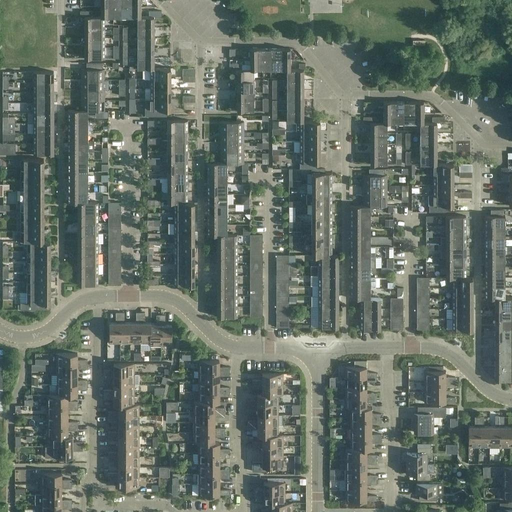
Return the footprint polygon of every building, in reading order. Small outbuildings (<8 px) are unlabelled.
[(104,16),(120,16),(120,6),(100,6),(100,16),(104,16)] [(140,16),(140,6),(120,6),(120,16),(137,16),(140,16)] [(104,27),(104,16),(100,16),(92,16),(86,16),(84,16),(84,26),(104,27)] [(137,27),(153,26),(153,16),(148,16),(140,16),(137,16),(137,27)] [(84,37),(104,37),(104,27),(84,26),(84,37)] [(137,37),(153,37),(153,26),(137,27),(137,37)] [(104,47),(104,37),(84,37),(84,47),(104,47)] [(137,47),(153,47),(153,37),(137,37),(137,47)] [(104,58),(104,47),(84,47),(84,58),(104,58)] [(137,57),(153,57),(153,47),(137,47),(137,57)] [(250,59),(270,59),(270,48),(250,48),(250,59)] [(270,59),(290,58),(290,48),(270,48),(270,59)] [(154,67),(153,57),(137,57),(137,68),(150,68),(150,67),(154,67)] [(270,69),(286,69),(290,69),(290,58),(270,59),(270,69)] [(253,69),(270,69),(270,59),(250,59),(250,68),(250,69),(253,69)] [(102,68),(102,62),(86,62),(86,68),(81,68),(81,79),(104,79),(104,68),(102,68)] [(150,78),(170,78),(170,67),(154,67),(150,67),(150,68),(150,78)] [(253,79),(253,69),(250,69),(250,68),(241,68),(237,68),(237,79),(253,79)] [(286,79),(303,79),(303,68),(298,68),(290,69),(286,69),(286,79)] [(33,81),(53,81),(53,71),(33,71),(33,81)] [(150,88),(170,88),(170,78),(150,78),(150,88)] [(81,89),(104,89),(104,79),(81,79),(81,89)] [(237,89),(253,89),(253,79),(237,79),(237,89)] [(286,89),(303,89),(303,79),(286,79),(286,89)] [(33,92),(53,92),(53,81),(33,81),(33,92)] [(150,98),(170,98),(170,88),(150,88),(150,98)] [(81,99),(104,99),(104,89),(81,89),(81,99)] [(237,100),(253,100),(253,89),(237,89),(237,100)] [(286,100),(303,99),(303,89),(286,89),(286,100)] [(33,102),(53,102),(53,92),(33,92),(33,102)] [(144,98),(144,115),(166,115),(166,109),(170,109),(170,98),(150,98),(144,98)] [(87,109),(87,110),(104,110),(104,99),(81,99),(81,109),(81,110),(87,109)] [(286,110),(303,110),(303,99),(286,100),(286,110)] [(253,100),(237,100),(237,110),(253,110),(253,100)] [(383,112),(403,112),(403,101),(383,101),(383,112)] [(403,112),(423,112),(423,101),(403,101),(403,112)] [(33,112),(53,112),(53,102),(33,102),(33,112)] [(81,110),(81,109),(67,109),(67,120),(87,120),(87,110),(87,109),(81,110)] [(303,120),(303,110),(286,110),(286,120),(299,120),(303,120)] [(33,122),(53,122),(53,112),(33,112),(33,122)] [(387,122),(403,122),(403,112),(383,112),(383,122),(387,122)] [(423,122),(423,112),(403,112),(403,122),(419,122),(423,122)] [(167,130),(187,130),(187,119),(167,119),(167,130)] [(67,130),(87,130),(87,120),(67,120),(67,130)] [(299,130),(319,130),(319,120),(303,120),(299,120),(299,130)] [(220,131),(243,131),(243,121),(220,121),(220,131)] [(33,132),(53,132),(53,122),(33,122),(33,132)] [(375,122),(370,122),(370,132),(387,132),(387,122),(383,122),(375,122)] [(419,132),(436,132),(436,122),(431,122),(423,122),(419,122),(419,132)] [(67,140),(87,140),(87,130),(67,130),(67,140)] [(167,140),(187,140),(187,130),(167,130),(167,140)] [(299,141),(319,141),(319,130),(299,130),(299,141)] [(220,142),(243,142),(243,131),(220,131),(220,142)] [(33,143),(53,143),(53,132),(33,132),(33,143)] [(370,143),(387,143),(387,132),(370,132),(370,143)] [(419,143),(436,143),(436,132),(419,132),(419,143)] [(67,150),(87,150),(93,150),(93,140),(87,140),(67,140),(67,150)] [(167,150),(187,150),(187,140),(167,140),(167,150)] [(299,151),(319,151),(319,141),(299,141),(299,151)] [(220,152),(243,152),(243,142),(220,142),(220,152)] [(53,143),(33,143),(33,153),(53,153),(53,143)] [(370,153),(387,153),(387,143),(370,143),(370,153)] [(419,153),(436,153),(436,143),(419,143),(419,153)] [(67,161),(87,161),(87,150),(67,150),(67,161)] [(167,161),(187,161),(187,150),(167,150),(167,161)] [(319,151),(299,151),(299,168),(315,168),(316,161),(319,161),(319,151)] [(227,162),(243,162),(243,152),(220,152),(220,162),(227,162)] [(387,153),(370,153),(370,163),(387,163),(387,153)] [(436,163),(436,153),(419,153),(419,163),(432,163),(436,163)] [(20,169),(43,169),(43,158),(20,158),(20,169)] [(67,171),(87,171),(87,161),(67,161),(67,171)] [(167,171),(187,171),(187,161),(167,161),(167,171)] [(227,172),(227,162),(220,162),(207,162),(207,173),(227,172)] [(432,173),(452,173),(452,163),(436,163),(432,163),(432,173)] [(363,185),(386,185),(386,174),(384,174),(384,168),(368,168),(368,174),(363,174),(363,185)] [(20,179),(43,179),(43,169),(20,169),(20,179)] [(67,181),(87,181),(87,171),(67,171),(67,181)] [(159,181),(167,181),(187,181),(187,171),(167,171),(167,177),(159,178),(159,181)] [(207,183),(227,183),(227,172),(207,173),(207,183)] [(311,183),(331,183),(331,172),(311,172),(311,183)] [(432,184),(453,184),(452,173),(432,173),(432,184)] [(20,189),(43,189),(43,179),(20,179),(20,189)] [(67,191),(87,191),(87,181),(67,181),(67,191)] [(167,191),(187,191),(187,181),(167,181),(167,191)] [(207,193),(227,193),(227,183),(207,183),(207,193)] [(311,193),(331,193),(331,183),(311,183),(311,193)] [(432,194),(453,194),(453,184),(432,184),(432,194)] [(363,195),(386,195),(386,185),(363,185),(363,195)] [(20,189),(20,199),(43,199),(43,189),(20,189)] [(87,202),(87,201),(87,191),(67,191),(67,202),(77,202),(87,202)] [(187,202),(187,201),(187,191),(167,191),(167,202),(173,202),(187,202)] [(207,203),(227,203),(227,193),(207,193),(207,203)] [(311,203),(331,203),(331,193),(311,193),(311,203)] [(428,211),(444,210),(444,204),(453,204),(453,194),(432,194),(428,194),(428,205),(428,211)] [(386,205),(386,195),(363,195),(363,205),(370,205),(386,205)] [(43,210),(43,199),(20,199),(20,210),(43,210)] [(77,212),(97,212),(97,201),(87,201),(87,202),(77,202),(77,212)] [(173,212),(194,212),(194,201),(187,201),(187,202),(173,202),(173,212)] [(207,213),(227,213),(227,203),(207,203),(207,213)] [(311,213),(331,213),(331,203),(311,203),(311,213)] [(363,205),(350,205),(350,215),(370,215),(370,205),(363,205)] [(20,210),(20,220),(43,220),(43,210),(20,210)] [(97,222),(97,212),(77,212),(77,222),(97,222)] [(173,222),(194,222),(194,212),(173,212),(173,222)] [(207,224),(227,223),(227,213),(207,213),(207,224)] [(311,223),(331,223),(331,213),(311,213),(311,223)] [(370,226),(370,215),(350,215),(350,226),(370,226)] [(445,226),(465,226),(465,215),(445,215),(445,226)] [(484,225),(504,225),(504,215),(484,215),(484,225)] [(43,230),(43,220),(20,220),(20,230),(43,230)] [(97,232),(97,222),(77,222),(77,232),(97,232)] [(173,232),(194,232),(194,222),(173,222),(173,232)] [(227,234),(227,233),(227,223),(207,224),(207,234),(216,234),(227,234)] [(311,234),(331,234),(331,223),(311,223),(311,234)] [(484,236),(504,236),(504,225),(484,225),(484,236)] [(370,236),(370,226),(350,226),(350,236),(370,236)] [(445,236),(465,236),(465,226),(445,226),(445,236)] [(43,240),(43,230),(20,230),(20,241),(26,241),(26,240),(43,240)] [(97,243),(97,232),(77,232),(77,243),(97,243)] [(173,242),(194,242),(194,232),(173,232),(173,242)] [(216,244),(237,244),(237,233),(227,233),(227,234),(216,234),(216,244)] [(311,244),(331,244),(331,234),(311,234),(311,244)] [(370,246),(370,236),(350,236),(350,246),(370,246)] [(445,246),(465,246),(465,236),(445,236),(445,246)] [(504,246),(504,236),(484,236),(484,246),(504,246)] [(26,251),(50,251),(50,240),(43,240),(26,240),(26,241),(26,251)] [(173,253),(194,253),(194,242),(173,242),(173,253)] [(97,253),(97,243),(77,243),(77,253),(97,253)] [(216,254),(237,254),(237,244),(216,244),(216,254)] [(331,254),(331,244),(311,244),(311,255),(318,255),(318,254),(331,254)] [(350,256),(370,256),(370,246),(350,246),(350,256)] [(445,256),(465,256),(465,246),(445,246),(445,256)] [(504,256),(504,246),(484,246),(484,256),(504,256)] [(26,261),(50,261),(50,251),(26,251),(26,261)] [(97,263),(97,253),(77,253),(77,263),(97,263)] [(173,263),(194,263),(194,253),(173,253),(173,263)] [(216,265),(237,265),(237,254),(216,254),(216,265)] [(318,265),(338,264),(338,254),(331,254),(318,254),(318,255),(318,265)] [(375,256),(370,256),(350,256),(350,267),(370,266),(375,266),(375,256)] [(445,266),(465,266),(465,256),(445,256),(445,266)] [(504,266),(504,256),(484,256),(484,266),(504,266)] [(26,271),(50,271),(50,261),(26,261),(26,271)] [(97,273),(97,263),(77,263),(77,273),(97,273)] [(173,273),(194,273),(194,263),(173,263),(173,273)] [(318,275),(338,275),(338,264),(318,265),(318,275)] [(216,275),(237,275),(237,265),(216,265),(216,275)] [(350,277),(370,277),(370,266),(350,267),(350,277)] [(465,277),(465,266),(445,266),(445,277),(446,277),(452,277),(465,277)] [(504,276),(504,266),(484,266),(484,276),(504,276)] [(26,281),(50,281),(50,271),(26,271),(26,281)] [(97,273),(77,273),(77,284),(97,284),(97,273)] [(194,273),(173,273),(173,284),(194,284),(194,273)] [(216,285),(237,285),(237,275),(216,275),(216,285)] [(318,285),(338,285),(338,275),(318,275),(318,285)] [(446,287),(452,287),(472,287),(472,276),(465,277),(452,277),(446,277),(446,287)] [(504,287),(504,276),(484,276),(484,287),(504,287)] [(350,287),(370,287),(370,277),(350,277),(350,287)] [(26,292),(50,292),(50,281),(26,281),(26,292)] [(216,295),(237,295),(237,285),(216,285),(216,295)] [(318,295),(338,295),(338,285),(318,285),(318,295)] [(370,297),(370,287),(350,287),(350,298),(360,298),(360,297),(370,297)] [(452,297),(472,297),(472,287),(452,287),(452,297)] [(504,297),(504,287),(484,287),(484,297),(494,297),(504,297)] [(39,302),(42,302),(46,302),(50,302),(50,292),(26,292),(26,302),(27,302),(31,302),(35,302),(39,302)] [(216,305),(237,305),(237,295),(216,295),(216,305)] [(318,305),(338,305),(338,295),(318,295),(318,305)] [(494,307),(511,307),(511,296),(504,297),(494,297),(494,307)] [(360,308),(380,308),(380,297),(370,297),(360,297),(360,298),(360,308)] [(452,308),(472,308),(472,297),(452,297),(452,308)] [(237,305),(216,305),(216,316),(237,316),(237,305)] [(318,316),(338,316),(338,305),(318,305),(318,316)] [(494,318),(511,317),(511,307),(494,307),(494,318)] [(360,318),(380,318),(380,308),(360,308),(360,318)] [(452,318),(472,318),(472,308),(452,308),(452,318)] [(117,322),(115,322),(109,322),(109,343),(120,343),(120,312),(115,312),(115,320),(117,320),(117,322)] [(122,320),(124,320),(124,312),(120,312),(120,343),(130,343),(130,322),(122,322),(122,320)] [(137,322),(136,322),(130,322),(130,343),(140,343),(140,312),(136,312),(136,320),(137,320),(137,322)] [(143,320),(144,320),(144,312),(140,312),(140,343),(150,343),(150,324),(151,324),(151,322),(143,322),(143,320)] [(156,324),(151,324),(150,324),(150,343),(150,345),(160,345),(160,314),(156,314),(156,323),(157,323),(157,324),(156,324)] [(163,323),(165,323),(165,314),(160,314),(160,345),(171,345),(171,324),(163,324),(163,323)] [(338,316),(318,316),(318,326),(338,326),(338,316)] [(494,328),(511,327),(511,317),(494,318),(494,328)] [(380,318),(360,318),(360,328),(380,328),(380,318)] [(472,318),(452,318),(452,328),(472,328),(472,318)] [(494,338),(511,337),(511,327),(494,328),(494,338)] [(494,348),(511,348),(511,337),(494,338),(494,348)] [(494,358),(511,358),(511,348),(494,348),(494,358)] [(77,361),(77,359),(77,353),(76,353),(56,353),(56,363),(87,363),(87,359),(78,359),(78,361),(77,361)] [(494,368),(511,368),(511,358),(494,358),(494,368)] [(219,367),(219,366),(219,360),(197,360),(197,370),(229,370),(229,366),(220,366),(220,367),(219,367)] [(78,366),(78,368),(87,368),(87,363),(56,363),(56,374),(77,374),(77,366),(78,366)] [(111,370),(111,369),(103,369),(103,373),(134,373),(134,363),(113,363),(113,370),(111,370)] [(366,373),(366,372),(366,366),(344,366),(344,376),(376,376),(376,372),(367,372),(367,373),(366,373)] [(511,379),(511,368),(494,368),(494,379),(511,379)] [(220,373),(220,375),(229,375),(229,370),(197,370),(197,381),(219,380),(219,373),(220,373)] [(445,378),(445,376),(445,370),(423,370),(423,381),(455,380),(455,376),(446,376),(446,378),(445,378)] [(139,384),(139,373),(134,373),(103,373),(103,378),(113,378),(113,384),(134,384),(139,384)] [(260,380),(260,379),(251,379),(251,383),(283,383),(283,373),(261,373),(261,380),(260,380)] [(77,381),(77,379),(77,374),(56,374),(56,384),(87,384),(87,379),(78,379),(78,381),(77,381)] [(367,379),(367,381),(376,381),(376,376),(344,376),(344,387),(366,387),(366,379),(367,379)] [(219,388),(219,386),(219,380),(197,381),(197,391),(229,391),(229,386),(220,386),(220,388),(219,388)] [(446,383),(446,385),(455,385),(455,380),(423,381),(423,391),(445,391),(445,383),(446,383)] [(261,386),(261,388),(261,393),(261,394),(278,394),(283,394),(283,383),(251,383),(251,388),(260,388),(260,386),(261,386)] [(78,387),(78,388),(87,388),(87,384),(56,384),(56,394),(67,394),(77,394),(77,387),(78,387)] [(111,391),(111,389),(103,389),(103,394),(134,394),(134,384),(113,384),(113,391),(111,391)] [(366,394),(366,392),(366,387),(344,387),(344,397),(376,397),(376,392),(367,392),(367,394),(366,394)] [(220,394),(220,395),(229,395),(229,391),(197,391),(198,400),(198,401),(214,401),(219,401),(219,394),(220,394)] [(445,398),(445,397),(445,391),(423,391),(423,402),(455,401),(455,397),(446,397),(446,398),(445,398)] [(255,401),(255,399),(247,399),(247,404),(278,404),(278,394),(261,394),(261,393),(257,393),(257,401),(255,401)] [(67,400),(67,394),(56,394),(46,394),(46,405),(77,405),(77,400),(69,400),(69,402),(67,402),(67,400)] [(113,396),(113,398),(113,404),(118,404),(134,404),(134,394),(103,394),(103,398),(111,398),(111,396),(113,396)] [(367,400),(367,401),(376,401),(376,397),(344,397),(344,408),(349,408),(349,407),(366,407),(366,406),(366,400),(367,400)] [(214,407),(214,401),(198,401),(198,400),(193,400),(193,411),(224,411),(224,407),(215,407),(215,408),(214,408),(214,407)] [(116,412),(116,410),(108,410),(108,415),(139,415),(139,404),(134,404),(118,404),(118,412),(116,412)] [(257,407),(257,408),(257,414),(278,414),(278,404),(247,404),(247,408),(255,408),(255,407),(257,407)] [(69,407),(69,409),(77,409),(77,405),(46,405),(46,415),(67,415),(67,407),(69,407)] [(370,414),(370,413),(370,406),(366,406),(366,407),(349,407),(349,408),(349,417),(380,417),(381,413),(372,413),(372,414),(370,414)] [(414,432),(432,432),(432,415),(444,415),(444,406),(418,406),(418,412),(414,412),(414,432)] [(165,411),(165,421),(175,421),(175,411),(165,411)] [(215,414),(215,415),(224,415),(224,411),(193,411),(193,421),(214,421),(214,414),(215,414)] [(255,421),(255,420),(247,420),(247,424),(278,424),(278,414),(257,414),(257,421),(255,421)] [(67,422),(67,421),(67,415),(46,415),(46,425),(77,425),(77,421),(69,421),(69,422),(67,422)] [(118,417),(118,419),(118,425),(139,425),(139,415),(108,415),(108,419),(116,419),(116,417),(118,417)] [(476,425),(474,425),(468,425),(468,447),(478,447),(478,415),(474,415),(474,424),(476,424),(476,425)] [(481,424),(483,424),(483,415),(478,415),(478,447),(489,447),(489,425),(481,425),(481,424)] [(496,425),(495,425),(489,425),(489,447),(499,447),(499,415),(495,415),(495,424),(496,424),(496,425)] [(502,424),(503,424),(503,415),(499,415),(499,447),(509,447),(509,425),(502,425),(502,424)] [(372,420),(372,421),(380,421),(380,417),(349,417),(349,427),(371,427),(371,420),(372,420)] [(214,429),(214,427),(214,421),(193,421),(193,432),(224,432),(224,427),(215,427),(215,429),(214,429)] [(257,427),(257,428),(257,435),(262,435),(262,434),(278,434),(278,424),(247,424),(247,428),(255,428),(255,427),(257,427)] [(69,428),(69,429),(77,429),(77,425),(46,425),(46,436),(51,436),(51,435),(67,435),(67,428),(69,428)] [(116,432),(116,431),(108,431),(108,435),(139,435),(139,425),(118,425),(118,432),(116,432)] [(371,435),(371,433),(371,427),(349,427),(349,438),(380,438),(380,433),(372,433),(372,435),(371,435)] [(215,434),(215,436),(224,436),(224,432),(193,432),(193,442),(198,442),(214,442),(214,434),(215,434)] [(260,442),(260,440),(252,440),(252,445),(283,444),(283,434),(278,434),(262,434),(262,435),(261,442),(260,442)] [(72,443),(72,441),(72,435),(67,435),(51,435),(51,436),(51,445),(82,445),(82,441),(74,441),(74,443),(72,443)] [(118,438),(118,439),(118,445),(139,445),(139,435),(108,435),(108,439),(116,439),(116,438),(118,438)] [(372,440),(372,442),(381,442),(380,438),(349,438),(349,448),(366,448),(371,448),(370,440),(372,440)] [(219,450),(219,448),(219,442),(214,442),(198,442),(198,452),(229,452),(229,448),(220,448),(220,450),(219,450)] [(262,447),(262,449),(262,455),(283,455),(283,444),(252,445),(252,449),(260,449),(260,447),(262,447)] [(74,448),(74,450),(82,450),(82,445),(51,445),(51,456),(72,456),(72,448),(74,448)] [(116,453),(116,451),(108,451),(108,455),(139,455),(139,445),(118,445),(118,453),(116,453)] [(406,463),(426,463),(426,453),(430,453),(430,446),(416,446),(416,452),(406,452),(406,463)] [(366,454),(366,448),(349,448),(344,448),(344,458),(376,458),(376,454),(367,454),(367,455),(366,456),(366,454)] [(220,455),(220,457),(229,457),(229,452),(198,452),(198,463),(219,463),(219,455),(220,455)] [(118,458),(118,460),(118,466),(139,466),(139,455),(108,455),(108,460),(116,460),(116,458),(118,458)] [(260,462),(260,461),(252,461),(252,465),(283,466),(283,455),(262,455),(262,462),(260,462)] [(367,461),(367,463),(376,463),(376,458),(344,458),(344,469),(366,469),(366,461),(367,461)] [(219,470),(219,468),(219,463),(198,463),(198,473),(229,473),(229,468),(220,468),(220,470),(219,470)] [(426,463),(406,463),(406,473),(416,473),(416,479),(430,479),(430,473),(426,473),(426,463)] [(159,465),(159,476),(169,476),(168,465),(159,465)] [(511,465),(502,466),(502,477),(511,476),(511,465)] [(116,473),(116,471),(108,471),(108,476),(139,476),(139,466),(118,466),(118,473),(116,473)] [(366,476),(366,474),(366,469),(344,469),(344,479),(376,479),(376,474),(367,474),(367,476),(366,476)] [(61,480),(61,479),(61,472),(40,472),(40,483),(71,483),(71,479),(62,479),(62,480),(61,480)] [(220,476),(220,477),(229,477),(229,473),(198,473),(198,483),(219,483),(219,476),(220,476)] [(118,479),(118,480),(118,487),(139,486),(139,476),(108,476),(108,480),(116,480),(116,479),(118,479)] [(511,476),(502,477),(502,487),(511,486),(511,476)] [(367,482),(367,483),(376,483),(376,479),(344,479),(344,489),(366,489),(366,482),(367,482)] [(262,489),(262,488),(253,488),(253,492),(285,492),(285,481),(263,481),(263,489),(262,489)] [(62,486),(62,487),(71,487),(71,483),(40,483),(40,493),(61,493),(61,486),(62,486)] [(219,490),(219,489),(219,483),(198,483),(198,494),(229,494),(229,489),(220,489),(220,490),(219,490)] [(436,499),(436,493),(436,494),(436,493),(442,493),(442,483),(416,483),(416,494),(418,494),(418,499),(436,499)] [(511,486),(502,487),(502,498),(511,497),(511,486)] [(366,496),(366,495),(366,489),(344,489),(344,500),(376,500),(376,495),(367,495),(367,496),(366,496)] [(263,495),(263,496),(264,503),(271,503),(271,502),(285,502),(285,492),(253,492),(253,496),(262,496),(262,495),(263,495)] [(61,501),(61,499),(61,493),(40,493),(40,503),(71,503),(71,499),(62,499),(62,501),(61,501)] [(502,511),(511,511),(511,501),(507,502),(507,508),(503,508),(502,511)] [(269,510),(269,508),(261,508),(260,511),(291,511),(292,502),(285,502),(271,502),(271,503),(271,510),(269,510)] [(62,506),(62,508),(71,508),(71,503),(40,503),(39,511),(60,511),(61,506),(62,506)]
